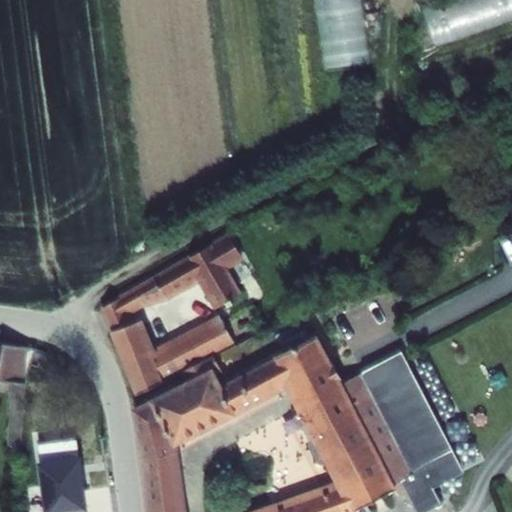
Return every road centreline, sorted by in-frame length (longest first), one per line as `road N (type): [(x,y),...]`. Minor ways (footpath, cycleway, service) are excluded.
road 1 (residential): [(63,328),(108,283),(201,225),(511,88)]
road 2 (residential): [(63,328),(107,376),(134,511)]
